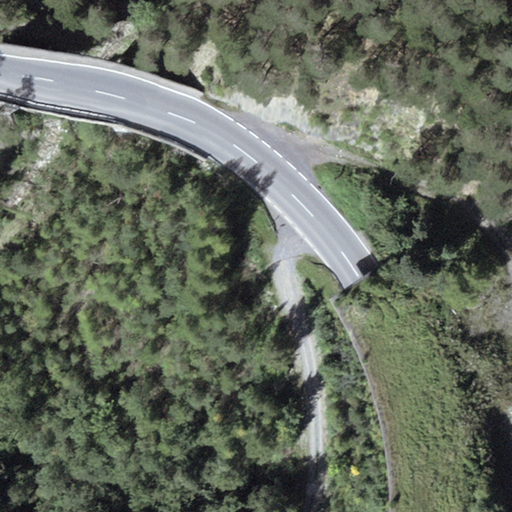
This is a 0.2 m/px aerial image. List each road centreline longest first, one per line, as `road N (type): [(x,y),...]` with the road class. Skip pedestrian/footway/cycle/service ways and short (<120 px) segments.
road 1 (primary): [(0,70),(75,76),(149,96),(247,151),(297,198),(395,328),(415,387),(428,511)]
road 2 (track): [(303,511),(318,459),(313,359),(281,265),(297,198)]
road 3 (track): [(511,260),(486,216),(396,169),(311,140),(247,151)]
